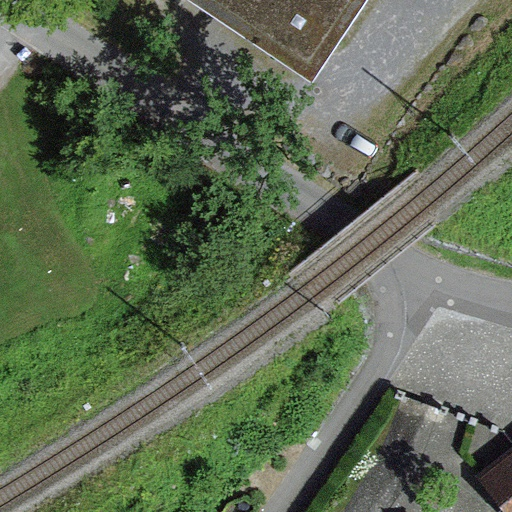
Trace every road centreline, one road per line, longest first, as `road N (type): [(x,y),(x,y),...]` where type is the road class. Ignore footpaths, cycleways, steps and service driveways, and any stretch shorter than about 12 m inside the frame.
road 1 (residential): [(1,0),(327,218),(430,277)]
road 2 (residential): [(430,277),(275,511)]
